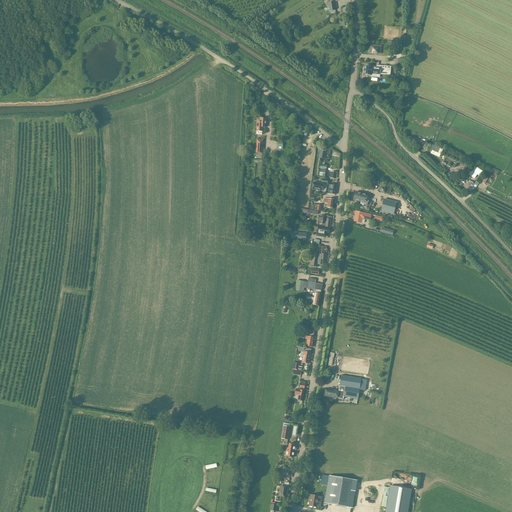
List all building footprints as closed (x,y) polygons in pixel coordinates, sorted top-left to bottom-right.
[(381,46),(370,45),(369,53),(372,53),(372,54),(378,55),(378,54),(381,54),(381,46)] [(372,67),(365,66),(364,75),(370,75),(370,77),(376,78),(376,74),(390,75),(391,69),(380,68),(372,67)] [(260,118),(260,122),(257,122),(257,131),(262,131),(263,127),(266,127),(266,119),(260,118)] [(257,139),(256,153),(263,153),(264,140),(257,139)] [(469,175),(476,180),(480,174),(478,172),(480,169),(475,166),(469,175)] [(319,167),(318,177),(325,178),(326,168),(319,167)] [(312,190),(323,191),(324,184),(313,182),(312,190)] [(337,185),(331,184),(329,184),(328,190),(330,190),(330,194),(335,195),(337,185)] [(356,192),(354,200),(365,203),(364,205),(367,206),(370,196),(367,196),(368,196),(356,192)] [(324,203),(328,203),(328,207),(333,208),(334,200),(329,199),(324,198),(324,203)] [(381,210),(394,213),(396,203),(384,199),(381,210)] [(356,211),(354,221),(361,223),(362,218),(370,220),(371,215),(356,211)] [(322,226),(330,227),(332,217),(327,216),(326,219),(320,218),(319,224),(322,224),(322,226)] [(329,234),(330,228),(322,227),(321,237),(325,237),(325,233),(329,234)] [(305,241),(306,234),(291,232),(290,240),(305,241)] [(325,265),(327,255),(327,249),(326,249),(326,247),(322,247),(321,255),(319,254),(320,251),(313,250),(311,265),(317,266),(317,264),(325,265)] [(320,294),(320,290),(321,290),(322,285),(315,284),(316,279),(308,278),(308,282),(296,280),(294,291),(303,292),(304,288),(316,290),(315,296),(307,295),(306,301),(314,302),(313,305),(319,306),(321,294),(320,294)] [(314,334),(315,331),(312,331),(308,330),(307,333),(309,333),(309,335),(299,333),(298,341),(301,341),(302,338),(308,339),(307,346),(312,347),(314,334)] [(303,359),(302,362),(309,363),(311,354),(311,350),(298,347),(298,351),(304,352),(304,354),(303,359)] [(339,391),(326,389),(325,396),(337,398),(344,399),(344,397),(358,399),(361,379),(341,375),(340,386),(339,391)] [(300,383),(300,388),(299,389),(295,388),(294,395),(299,396),(298,400),(302,401),(304,391),(304,389),(305,384),(306,382),(301,381),(300,383)] [(283,426),(281,439),(288,440),(290,427),(283,426)] [(295,445),(291,444),(289,444),(288,448),(286,448),(285,456),(289,457),(293,458),(295,445)] [(329,476),(324,503),(353,508),(357,481),(329,476)] [(285,482),(284,487),(281,486),(279,496),(286,498),(288,487),(289,483),(285,482)] [(390,486),(386,511),(407,511),(411,489),(390,486)] [(310,495),(309,506),(316,507),(317,503),(318,503),(319,496),(310,495)]
